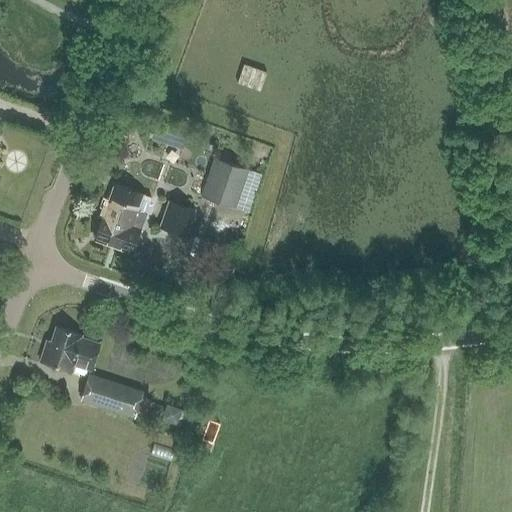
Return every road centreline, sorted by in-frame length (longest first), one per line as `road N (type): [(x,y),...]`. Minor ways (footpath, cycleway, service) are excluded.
road 1 (unclassified): [(31,258),(287,342),(382,347),(511,332)]
road 2 (unclassified): [(31,258),(127,0)]
road 3 (track): [(444,340),(424,511)]
